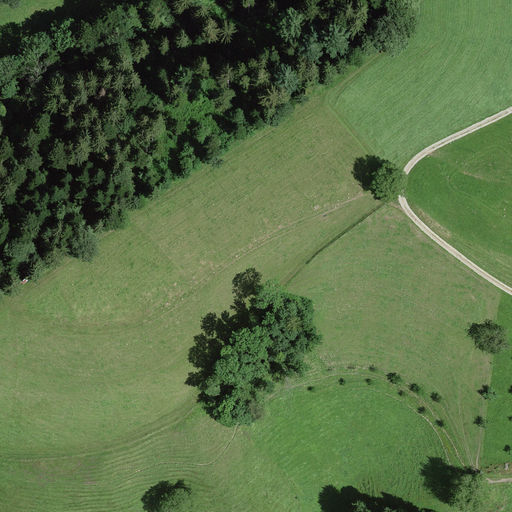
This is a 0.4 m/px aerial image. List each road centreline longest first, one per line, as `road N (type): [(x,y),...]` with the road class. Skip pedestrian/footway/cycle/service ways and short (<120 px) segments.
road 1 (track): [(402,197),(427,233),(511,294)]
road 2 (track): [(511,113),(423,156),(402,197)]
